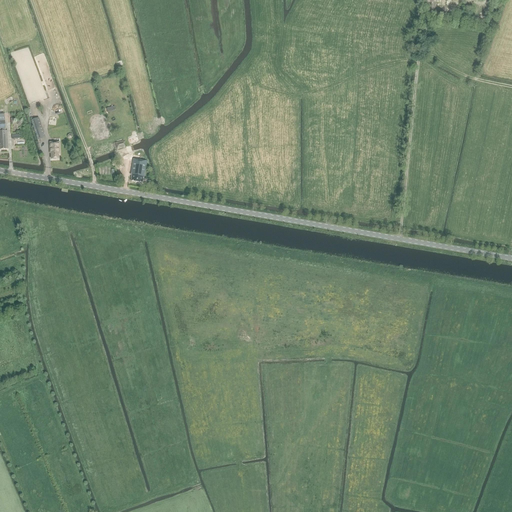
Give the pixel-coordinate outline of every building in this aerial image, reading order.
[(438,0),(438,12),(451,12),(451,0),(438,0)] [(56,116),(64,113),(63,109),(57,110),(58,112),(50,114),(53,123),(57,122),(56,116)] [(34,130),(42,127),(39,118),(31,120),(34,130)] [(125,147),(123,140),(115,143),(117,149),(125,147)] [(58,154),(59,154),(59,143),(50,143),(50,153),(51,153),(51,159),(58,159),(58,154)] [(133,159),(130,175),(132,175),(131,181),(142,183),(143,178),(144,178),(147,161),(133,159)]
